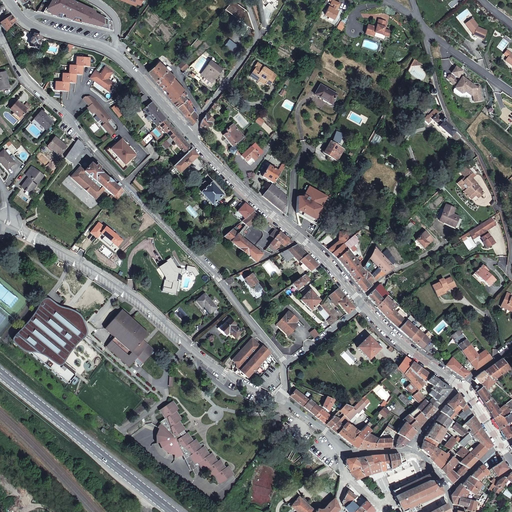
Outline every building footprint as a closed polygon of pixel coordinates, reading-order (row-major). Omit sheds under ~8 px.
[(43,0),(38,11),(109,29),(113,30),(112,22),(89,11),(90,9),(72,1),(71,2),(69,1),(68,0),(43,0)] [(340,3),(333,0),(332,0),(331,4),(333,6),(332,7),(329,6),(325,14),(334,19),(338,10),(334,8),(335,7),(338,8),(340,3)] [(160,12),(150,1),(149,4),(157,14),(160,12)] [(240,6),(233,1),(226,8),(244,21),(242,25),(242,24),(237,31),(242,35),(247,29),(245,26),(251,24),(247,11),(240,6)] [(16,22),(11,16),(0,23),(6,32),(16,22)] [(472,19),(465,25),(472,33),(474,34),(473,36),(483,40),(487,32),(477,28),(478,26),(472,19)] [(375,27),(368,25),(365,34),(373,37),(375,33),(384,36),(388,37),(389,31),(384,30),(386,22),(379,20),(377,25),(376,28),(375,27)] [(41,37),(34,35),(33,38),(30,47),(37,49),(41,37)] [(229,40),(225,46),(233,52),(237,47),(229,40)] [(83,66),(89,67),(90,58),(76,57),(76,66),(83,66)] [(189,66),(183,60),(178,65),(184,71),(189,66)] [(222,69),(211,60),(204,70),(207,72),(204,76),(205,77),(203,79),(203,80),(207,84),(209,84),(210,82),(212,83),(215,78),(214,77),(216,75),(217,76),(222,69)] [(167,69),(159,61),(148,71),(156,81),(167,69)] [(258,81),(261,77),(263,79),(261,81),(265,84),(269,87),(277,75),(259,64),(256,68),(255,68),(249,77),(257,82),(258,81)] [(76,75),(82,75),(83,66),(76,66),(70,65),(69,74),(76,75)] [(189,66),(184,71),(182,72),(186,77),(193,71),(189,66)] [(95,71),(90,78),(109,91),(114,84),(108,79),(113,72),(105,67),(100,74),(95,71)] [(456,67),(451,73),(458,78),(463,72),(456,67)] [(45,77),(36,68),(29,75),(38,84),(45,77)] [(175,77),(167,69),(156,81),(162,89),(165,86),(173,78),(175,77)] [(7,77),(6,71),(0,72),(0,90),(9,88),(7,79),(6,79),(5,77),(7,77)] [(69,83),(75,83),(76,75),(69,74),(63,74),(62,82),(69,83)] [(473,96),(474,102),(482,101),(480,90),(476,90),(476,87),(466,80),(465,81),(462,78),(458,83),(454,79),(455,78),(450,75),(448,76),(447,77),(447,80),(451,83),(456,87),(455,88),(455,90),(461,94),(463,94),(465,92),(471,96),(473,96)] [(179,84),(173,78),(165,86),(162,89),(166,94),(173,101),(179,96),(181,94),(182,92),(184,90),(179,84)] [(56,82),(55,90),(68,92),(69,83),(62,82),(56,82)] [(337,95),(320,85),(315,95),(331,104),(337,95)] [(455,90),(455,88),(452,91),(453,93),(459,97),(466,96),(469,98),(471,96),(465,92),(463,94),(461,94),(455,90)] [(186,99),(183,95),(186,92),(184,90),(182,92),(181,94),(179,96),(173,101),(177,106),(185,100),(186,99)] [(102,126),(110,136),(115,132),(107,122),(112,119),(97,101),(90,96),(84,97),(83,99),(89,106),(88,108),(93,114),(95,112),(96,113),(96,114),(104,124),(102,126)] [(193,110),(186,99),(185,100),(177,106),(185,116),(193,110)] [(28,110),(18,100),(10,109),(20,119),(28,110)] [(165,120),(151,103),(142,109),(148,116),(148,117),(151,120),(156,127),(159,124),(165,120)] [(112,108),(119,117),(123,115),(115,105),(112,108)] [(198,116),(193,110),(185,116),(192,124),(195,123),(198,118),(196,116),(198,116)] [(41,111),(34,119),(46,130),(53,122),(41,111)] [(214,121),(207,114),(201,121),(201,123),(200,128),(204,129),(205,128),(205,129),(214,121)] [(455,132),(448,125),(446,119),(443,116),(441,118),(437,114),(435,116),(438,119),(435,122),(439,126),(456,142),(460,137),(455,132)] [(175,131),(165,120),(159,124),(164,130),(170,136),(175,131)] [(245,137),(233,124),(228,128),(228,132),(223,136),(233,147),(245,137)] [(180,136),(175,131),(170,136),(186,154),(191,149),(180,136)] [(377,148),(383,136),(376,132),(370,144),(377,148)] [(148,135),(140,143),(144,148),(153,140),(148,135)] [(67,147),(55,137),(48,146),(59,156),(67,147)] [(84,146),(81,142),(78,139),(76,142),(65,158),(73,164),(85,146),(84,146)] [(122,139),(110,149),(125,165),(136,155),(135,154),(136,153),(133,149),(127,142),(127,143),(123,139),(122,140),(122,139)] [(343,149),(330,142),(324,153),(329,156),(337,160),(343,149)] [(263,152),(254,144),(250,147),(254,151),(255,150),(260,155),(263,152)] [(248,148),(241,145),(236,153),(241,155),(248,148)] [(254,151),(250,147),(241,156),(249,165),(260,155),(255,150),(254,151)] [(191,149),(186,154),(181,159),(178,161),(176,164),(175,165),(173,166),(179,173),(198,156),(191,149)] [(0,161),(6,170),(15,163),(4,150),(0,153),(0,161)] [(507,159),(502,154),(498,157),(500,160),(504,163),(507,159)] [(119,189),(112,182),(109,179),(102,173),(99,170),(101,168),(97,165),(95,167),(91,164),(85,171),(84,172),(85,172),(95,181),(95,180),(105,189),(112,195),(114,196),(119,189)] [(280,172),(269,166),(262,176),(273,183),(280,172)] [(477,185),(474,182),(475,181),(472,178),(475,176),(466,166),(460,172),(464,177),(457,183),(461,187),(462,186),(465,189),(464,191),(465,192),(469,197),(471,194),(474,197),(476,195),(479,193),(481,190),(482,189),(478,184),(477,185)] [(44,176),(32,167),(27,173),(30,175),(29,177),(21,187),(30,193),(44,176)] [(95,181),(85,172),(83,174),(78,169),(71,177),(94,197),(99,191),(102,193),(105,189),(95,180),(95,181)] [(208,184),(206,181),(204,181),(199,185),(204,190),(209,185),(208,184)] [(209,185),(204,190),(202,191),(201,192),(201,193),(204,195),(210,202),(212,205),(219,199),(220,199),(222,197),(221,197),(223,195),(212,183),(209,185)] [(287,198),(273,186),(272,185),(263,196),(285,214),(286,213),(286,206),(287,198)] [(124,190),(121,187),(119,189),(114,196),(118,199),(124,190)] [(308,197),(299,192),(297,197),(297,206),(302,209),(308,197)] [(210,202),(204,195),(198,200),(204,207),(210,202)] [(325,206),(308,197),(302,209),(300,213),(305,215),(303,218),(307,220),(308,217),(316,221),(325,206)] [(254,211),(245,204),(243,206),(238,211),(245,218),(245,219),(254,211)] [(452,214),(455,209),(446,205),(444,209),(442,214),(440,218),(439,220),(448,224),(449,224),(455,226),(458,218),(459,217),(452,214)] [(260,216),(254,211),(245,219),(245,218),(242,221),(243,223),(248,227),(260,216)] [(316,221),(308,217),(307,220),(303,218),(302,221),(313,227),(316,221)] [(479,225),(472,230),(474,235),(478,232),(479,235),(484,242),(483,242),(487,248),(495,243),(491,237),(490,237),(488,234),(488,233),(487,231),(496,225),(491,218),(479,225)] [(238,234),(232,229),(224,236),(231,243),(231,242),(237,234),(238,234)] [(279,232),(275,229),(270,236),(274,239),(274,238),(279,232)] [(432,239),(425,231),(421,235),(429,243),(432,239)] [(284,235),(279,232),(274,238),(279,242),(284,235)] [(332,254),(350,239),(353,235),(351,233),(340,232),(339,240),(340,241),(328,250),(332,254)] [(238,234),(237,234),(231,242),(256,262),(263,255),(262,254),(238,234)] [(289,239),(284,235),(279,242),(280,244),(284,247),(288,245),(292,242),(289,239)] [(358,263),(347,250),(350,248),(354,251),(355,251),(358,255),(362,251),(359,247),(357,249),(354,245),(359,241),(354,235),(350,239),(332,254),(337,259),(340,263),(349,274),(359,264),(362,258),(361,258),(358,263)] [(429,243),(421,235),(416,240),(423,248),(429,243)] [(280,244),(279,242),(274,238),(274,239),(270,244),(265,251),(271,253),(273,253),(276,249),(280,244)] [(307,255),(296,245),(287,250),(294,257),(299,262),(299,261),(307,255)] [(381,255),(375,248),(369,259),(364,267),(367,272),(374,280),(375,280),(373,278),(379,272),(381,274),(382,276),(384,274),(393,268),(392,266),(391,265),(381,255)] [(395,262),(387,249),(386,250),(389,260),(391,265),(395,262)] [(294,257),(287,250),(280,253),(286,261),(294,257)] [(389,260),(386,250),(381,255),(391,265),(389,260)] [(318,266),(307,255),(299,261),(310,271),(318,266)] [(174,272),(168,262),(159,267),(166,278),(165,280),(163,287),(172,289),(173,280),(177,281),(179,273),(174,272)] [(365,273),(358,265),(349,274),(356,282),(365,273)] [(495,281),(484,270),(486,268),(482,265),(475,273),(483,281),(489,287),(495,281)] [(195,267),(187,266),(186,270),(192,272),(195,277),(199,274),(195,267)] [(251,273),(248,268),(242,271),(246,277),(251,273)] [(374,280),(367,272),(365,273),(356,282),(364,293),(370,287),(368,285),(370,283),(374,280),(374,281),(374,280)] [(251,273),(246,277),(244,279),(251,288),(254,285),(255,287),(255,289),(257,292),(259,292),(263,289),(261,287),(258,282),(251,273)] [(483,281),(475,273),(472,276),(481,284),(483,281)] [(310,280),(306,274),(301,277),(306,284),(310,280)] [(235,281),(232,276),(225,280),(229,285),(235,281)] [(306,284),(301,277),(292,284),(297,290),(306,284)] [(454,282),(451,277),(444,281),(443,279),(439,280),(440,282),(432,286),(437,297),(445,293),(444,292),(443,289),(447,288),(448,290),(453,287),(451,283),(454,282)] [(384,290),(380,284),(374,289),(383,300),(386,296),(386,297),(388,295),(389,295),(384,290)] [(320,301),(311,289),(300,300),(311,310),(320,301)] [(345,297),(338,289),(328,296),(336,305),(337,303),(345,297)] [(383,300),(374,289),(367,296),(376,307),(380,303),(383,300)] [(511,297),(511,295),(507,293),(500,307),(505,309),(506,307),(511,310),(511,308),(511,297)] [(217,308),(205,294),(196,301),(202,308),(204,306),(210,314),(217,308)] [(399,305),(388,295),(386,297),(396,307),(399,305)] [(396,307),(386,297),(386,296),(383,300),(380,303),(376,307),(386,317),(396,307)] [(355,308),(345,297),(337,303),(340,307),(347,314),(355,308)] [(84,332),(46,301),(15,340),(68,383),(75,375),(74,375),(77,372),(61,359),(84,332)] [(338,321),(323,304),(321,305),(331,317),(327,321),(331,326),(338,321)] [(411,316),(399,305),(396,307),(393,310),(405,321),(406,321),(411,316)] [(148,334),(121,310),(105,328),(114,337),(132,352),(143,340),(148,334)] [(405,321),(393,310),(386,317),(398,329),(405,321)] [(298,320),(289,311),(276,325),(283,331),(285,330),(288,333),(290,331),(291,332),(297,326),(295,323),(298,320)] [(422,326),(411,316),(406,321),(417,331),(418,329),(422,326)] [(236,325),(230,318),(230,319),(227,321),(225,323),(220,329),(226,335),(229,332),(231,334),(232,335),(232,334),(236,338),(241,332),(235,326),(236,325)] [(417,331),(406,321),(405,321),(398,329),(409,339),(417,331)] [(422,326),(418,329),(424,335),(428,331),(422,326)] [(415,344),(424,335),(418,329),(417,331),(409,339),(415,344)] [(434,337),(428,331),(424,335),(430,341),(434,337)] [(466,340),(459,331),(451,336),(462,350),(469,345),(466,340)] [(430,341),(424,335),(415,344),(422,349),(430,341)] [(381,348),(368,336),(356,347),(369,360),(381,348)] [(132,352),(114,337),(106,346),(129,367),(134,361),(135,360),(139,360),(142,362),(143,363),(155,350),(143,340),(132,352)] [(259,345),(255,345),(250,341),(239,352),(239,354),(237,354),(232,360),(236,364),(236,367),(239,371),(261,347),(259,345)] [(477,355),(469,345),(462,350),(475,370),(491,359),(491,358),(486,351),(485,350),(481,353),(477,355)] [(270,353),(263,346),(262,346),(261,347),(239,371),(240,371),(242,373),(247,378),(270,353)] [(481,353),(476,346),(474,348),(473,349),(477,355),(481,353)] [(412,362),(405,357),(398,368),(403,374),(408,367),(412,362)] [(462,367),(452,357),(445,366),(463,378),(469,374),(462,367)] [(510,368),(502,359),(493,365),(500,375),(507,370),(508,370),(509,371),(511,370),(510,368)] [(431,376),(420,368),(412,362),(408,367),(403,374),(411,384),(412,385),(415,388),(417,391),(418,391),(421,387),(425,384),(426,382),(426,381),(431,376)] [(500,375),(493,365),(483,372),(488,376),(493,380),(500,375)] [(482,373),(482,372),(474,378),(479,384),(480,384),(481,384),(485,380),(484,380),(488,376),(483,372),(482,373)] [(438,380),(431,376),(426,381),(426,382),(433,386),(438,380)] [(493,380),(488,376),(484,380),(485,380),(481,384),(483,386),(486,390),(487,389),(488,388),(489,387),(494,383),(495,382),(493,380)] [(452,389),(438,380),(433,386),(430,389),(432,390),(444,398),(452,389)] [(492,419),(498,415),(500,413),(498,410),(495,406),(490,398),(489,398),(482,387),(480,388),(476,392),(483,404),(492,419)] [(307,399),(301,394),(296,390),(295,390),(290,396),(303,406),(309,400),(307,399)] [(444,398),(432,390),(429,394),(432,398),(439,404),(444,398)] [(422,396),(418,391),(417,391),(413,395),(411,396),(417,403),(423,398),(422,396)] [(452,410),(457,405),(462,400),(457,393),(446,404),(445,405),(452,410)] [(334,400),(327,396),(326,397),(322,407),(326,410),(327,411),(328,411),(334,400)] [(439,404),(432,398),(428,402),(429,403),(435,409),(439,404)] [(309,399),(309,400),(303,406),(309,411),(315,404),(309,399)] [(366,405),(361,399),(352,407),(353,408),(344,416),(349,420),(357,412),(358,413),(366,405)] [(468,407),(462,399),(462,400),(457,405),(462,408),(463,411),(464,412),(468,407)] [(429,403),(428,402),(425,400),(417,408),(416,408),(427,419),(435,409),(429,403)] [(178,410),(172,401),(159,410),(164,419),(167,417),(176,411),(178,410)] [(321,409),(315,404),(309,411),(315,416),(321,409)] [(352,407),(345,404),(338,410),(343,415),(344,416),(353,408),(352,407)] [(511,410),(505,404),(502,406),(500,408),(498,410),(500,413),(498,415),(502,418),(509,414),(511,410)] [(452,410),(445,405),(440,411),(443,413),(448,417),(452,414),(454,412),(452,410)] [(457,405),(452,410),(454,412),(455,413),(456,414),(462,408),(457,405)] [(390,412),(383,407),(378,413),(384,418),(389,412),(390,412)] [(473,416),(468,407),(464,412),(463,411),(458,416),(460,417),(465,423),(473,416)] [(416,432),(427,419),(416,408),(415,409),(402,420),(404,422),(405,422),(416,432)] [(325,412),(321,409),(315,416),(320,420),(326,413),(325,412)] [(176,411),(167,417),(170,427),(179,421),(181,420),(176,411)] [(332,417),(326,413),(320,420),(325,424),(332,417)] [(448,417),(443,413),(434,423),(446,430),(449,425),(452,420),(451,420),(448,417)] [(511,421),(511,418),(509,414),(502,418),(498,415),(492,419),(499,429),(511,421)] [(349,420),(344,416),(343,415),(342,417),(339,420),(338,421),(344,426),(347,423),(349,420)] [(339,420),(333,416),(332,417),(325,424),(330,428),(339,420)] [(481,428),(473,416),(465,423),(461,427),(467,432),(468,433),(469,433),(472,436),(481,428)] [(175,436),(171,430),(170,427),(167,417),(164,419),(159,422),(160,424),(157,428),(159,429),(162,431),(165,429),(173,438),(175,436)] [(185,430),(179,421),(170,427),(171,430),(175,436),(183,431),(185,430)] [(344,426),(338,421),(330,428),(337,434),(344,426)] [(511,421),(499,429),(506,440),(511,436),(511,434),(509,429),(511,426),(511,421)] [(416,432),(405,422),(404,422),(398,431),(397,433),(396,433),(399,435),(408,441),(416,432)] [(461,427),(455,422),(451,427),(451,428),(462,436),(467,432),(461,427)] [(359,432),(350,425),(349,425),(347,423),(344,426),(337,434),(350,444),(354,438),(359,432)] [(446,430),(434,423),(425,437),(437,443),(438,443),(441,438),(445,431),(446,430)] [(398,431),(388,424),(387,426),(397,433),(398,431)] [(371,431),(366,426),(359,432),(354,438),(350,444),(357,449),(362,440),(369,434),(372,431),(371,431)] [(397,433),(387,426),(383,431),(378,439),(392,439),(391,443),(396,443),(396,440),(399,435),(396,433),(397,433)] [(493,445),(481,428),(472,436),(471,437),(472,437),(480,444),(472,450),(469,453),(477,460),(487,450),(493,445)] [(182,455),(175,441),(173,438),(165,429),(162,431),(159,429),(156,436),(156,443),(159,443),(161,448),(169,454),(174,455),(174,457),(182,455)] [(183,431),(175,436),(173,438),(175,441),(177,439),(185,434),(183,431)] [(445,431),(441,438),(444,440),(447,442),(443,446),(450,450),(452,446),(456,441),(455,439),(451,436),(445,431)] [(193,441),(187,433),(185,434),(177,439),(180,444),(184,447),(193,441)] [(472,436),(469,433),(461,440),(458,443),(462,446),(466,443),(472,437),(471,437),(472,436)] [(378,439),(369,434),(362,440),(357,449),(374,448),(374,443),(375,443),(378,439)] [(408,441),(399,435),(396,440),(396,443),(391,443),(391,447),(391,449),(394,448),(402,447),(404,445),(408,441)] [(331,445),(325,436),(318,441),(320,446),(323,449),(331,445)] [(437,443),(425,437),(423,441),(435,447),(437,443)] [(184,447),(180,444),(177,439),(175,441),(182,455),(184,459),(189,456),(192,454),(184,447)] [(201,448),(195,439),(193,441),(184,447),(192,454),(201,448)] [(392,439),(378,439),(375,443),(374,443),(374,448),(391,447),(391,443),(392,439)] [(435,447),(423,441),(421,449),(429,457),(430,457),(435,447)] [(458,451),(463,447),(462,446),(461,445),(460,444),(458,443),(456,441),(452,446),(458,451)] [(470,448),(466,445),(467,444),(466,443),(462,446),(463,447),(467,451),(470,448)] [(336,451),(331,445),(323,449),(321,451),(325,458),(336,451)] [(209,455),(203,446),(201,448),(192,454),(189,456),(192,460),(195,464),(197,463),(209,455)] [(441,451),(436,448),(435,447),(430,457),(429,457),(432,461),(441,451)] [(467,451),(463,447),(458,451),(456,454),(463,459),(469,453),(467,451)] [(452,457),(448,452),(446,454),(441,450),(441,451),(432,461),(433,462),(440,469),(441,469),(452,457)] [(339,456),(336,451),(325,458),(326,459),(328,463),(329,463),(336,457),(336,458),(339,456)] [(217,461),(211,453),(209,455),(197,463),(203,471),(206,469),(217,461)] [(469,453),(463,459),(459,463),(462,465),(463,465),(468,469),(477,460),(469,453)] [(408,457),(407,457),(407,456),(406,456),(406,455),(405,455),(404,455),(404,454),(399,454),(400,464),(402,468),(405,466),(408,458),(408,457)] [(385,471),(383,455),(370,456),(372,464),(378,462),(381,471),(385,471)] [(378,462),(372,464),(370,456),(363,457),(371,474),(381,471),(378,462)] [(371,474),(363,457),(355,458),(359,467),(364,476),(371,474)] [(457,461),(452,457),(441,469),(445,475),(451,469),(456,463),(457,461)] [(359,467),(355,458),(345,460),(345,465),(349,471),(359,467)] [(328,463),(326,459),(321,462),(321,461),(311,467),(314,472),(328,463)] [(225,468),(220,460),(217,461),(206,469),(211,477),(214,476),(225,468)] [(507,469),(502,461),(491,469),(496,476),(507,469)] [(468,469),(463,465),(460,468),(462,470),(457,474),(460,476),(468,469)] [(234,475),(228,466),(225,468),(214,476),(220,484),(234,475)] [(487,472),(482,466),(478,469),(484,474),(487,472)] [(364,476),(359,467),(349,471),(355,481),(364,476)] [(457,474),(456,473),(455,472),(451,469),(445,475),(452,483),(460,476),(457,474)] [(484,474),(478,469),(470,476),(477,481),(478,481),(484,475),(484,474)] [(439,479),(433,472),(393,491),(394,492),(396,496),(394,496),(395,497),(396,498),(394,499),(395,500),(396,500),(398,504),(397,504),(397,505),(398,505),(399,506),(399,507),(401,507),(403,511),(402,511),(403,511),(414,507),(419,505),(444,493),(442,485),(439,479)] [(477,481),(470,476),(466,480),(478,490),(480,488),(482,485),(483,484),(478,481),(477,481)] [(506,479),(506,478),(503,477),(497,482),(495,486),(501,490),(507,480),(506,479)] [(478,490),(466,480),(465,481),(466,481),(462,485),(461,485),(465,489),(469,491),(473,495),(474,495),(478,490)] [(451,496),(459,497),(465,499),(469,491),(465,489),(461,485),(462,485),(461,484),(455,490),(456,490),(451,496)] [(356,497),(348,490),(347,492),(345,497),(342,502),(344,507),(351,501),(352,501),(354,500),(356,497)] [(473,495),(469,491),(465,499),(470,500),(471,497),(473,495)] [(465,499),(459,497),(451,496),(453,502),(458,502),(457,505),(467,507),(467,506),(470,500),(465,499)] [(314,510),(299,497),(291,507),(297,511),(314,511),(316,510),(315,510),(314,510)] [(318,509),(316,510),(314,511),(335,511),(338,509),(335,500),(334,499),(328,504),(322,510),(318,509)] [(476,502),(470,500),(467,506),(467,507),(466,510),(472,511),(473,511),(476,502)] [(354,504),(352,501),(351,501),(344,507),(347,511),(352,511),(358,507),(357,507),(356,505),(354,504)] [(374,511),(365,501),(360,507),(364,511),(372,511),(373,511),(374,511)] [(449,511),(447,503),(430,511),(449,511)]
